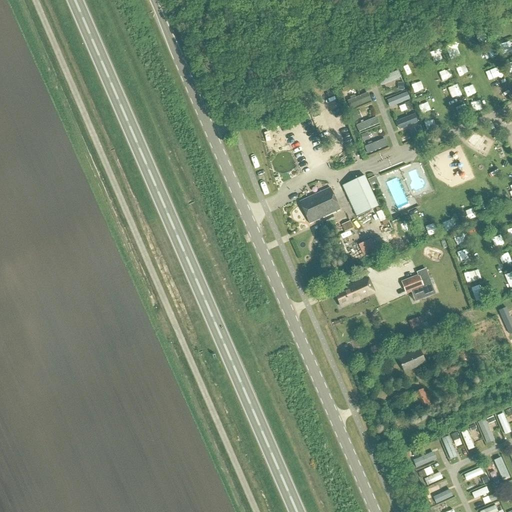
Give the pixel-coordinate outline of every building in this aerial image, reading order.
[(403,72),(384,81),(386,86),(405,78),(403,72)] [(404,104),(406,110),(413,107),(410,101),(404,104)] [(352,113),(355,119),(360,117),(358,111),(352,113)] [(324,133),(334,127),(326,113),(316,119),(324,133)] [(363,130),(383,126),(381,117),(361,122),(363,130)] [(361,134),(363,141),(369,139),(367,132),(361,134)] [(491,152),(497,141),(487,135),(481,147),(491,152)] [(342,186),(356,218),(378,208),(364,176),(342,186)] [(390,184),(402,210),(415,204),(404,178),(390,184)] [(299,202),(309,223),(340,210),(330,188),(299,202)] [(385,210),(380,214),(383,219),(388,216),(385,210)] [(360,235),(363,245),(368,244),(365,233),(360,235)] [(418,276),(407,281),(411,292),(412,293),(415,302),(435,295),(425,270),(417,273),(418,276)] [(352,302),(353,303),(363,299),(360,293),(372,288),(367,279),(346,288),(347,290),(335,295),(340,307),(352,302)] [(425,364),(419,350),(398,359),(404,373),(425,364)] [(432,382),(436,391),(443,388),(439,379),(432,382)] [(423,390),(413,395),(420,409),(429,405),(423,390)] [(450,435),(453,442),(459,439),(457,433),(450,435)] [(498,457),(505,475),(511,472),(503,455),(498,457)] [(431,484),(446,479),(444,471),(428,477),(431,484)] [(475,492),(479,499),(492,492),(489,485),(475,492)] [(435,497),(438,503),(454,496),(451,489),(435,497)] [(484,511),(498,511),(503,510),(500,503),(484,510),(484,511)]
